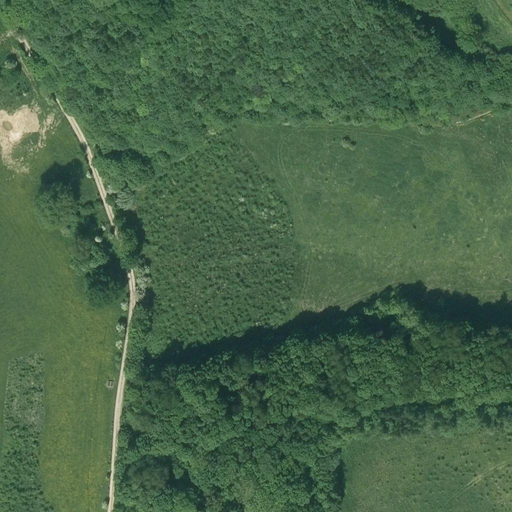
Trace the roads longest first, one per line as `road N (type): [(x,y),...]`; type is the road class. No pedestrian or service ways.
road 1 (track): [(84,143),(131,279),(112,511)]
road 2 (track): [(4,8),(84,143)]
